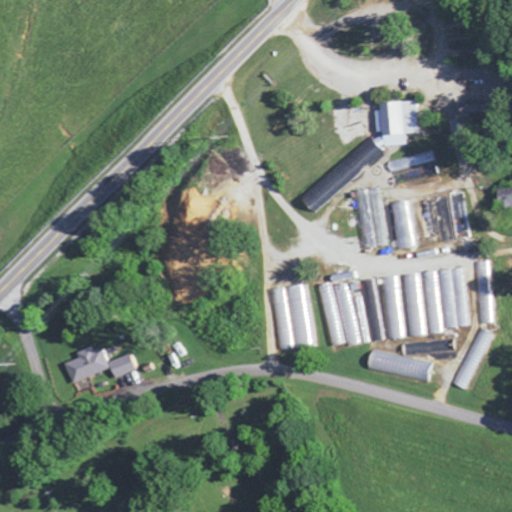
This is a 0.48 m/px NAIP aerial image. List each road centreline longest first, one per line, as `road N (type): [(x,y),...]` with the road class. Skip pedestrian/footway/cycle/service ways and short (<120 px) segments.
road 1 (residential): [(0,440),(64,415),(264,371),(341,382),(511,428)]
road 2 (trunk): [(0,292),(295,0)]
road 3 (residential): [(329,380),(306,181),(218,80)]
road 4 (residential): [(52,419),(6,287)]
